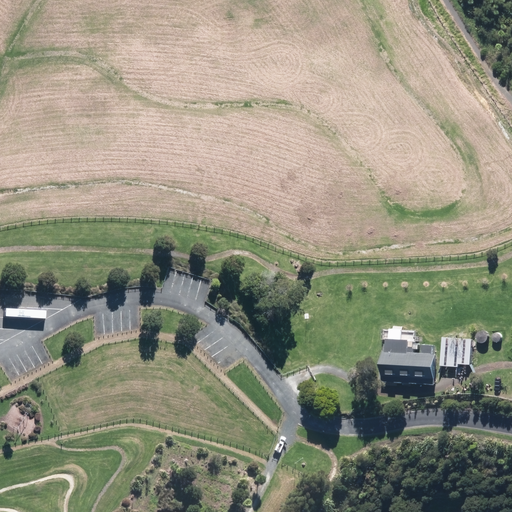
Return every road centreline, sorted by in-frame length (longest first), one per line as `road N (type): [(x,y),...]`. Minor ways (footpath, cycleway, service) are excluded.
road 1 (unknown): [(0,57),(88,56),(152,98),(203,109),(293,106),(337,136),(386,204),(425,218),(455,205),(464,171),(437,124),(395,81),(357,0)]
road 2 (unknown): [(511,226),(469,241),(339,257),(218,202),(138,183),(0,197)]
road 3 (unknown): [(415,0),(427,29),(511,142)]
